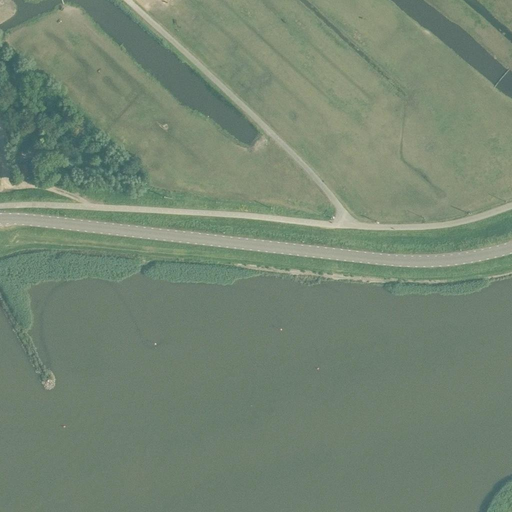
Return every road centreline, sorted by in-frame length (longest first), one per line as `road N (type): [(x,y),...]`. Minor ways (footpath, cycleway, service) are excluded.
road 1 (tertiary): [(0,219),(405,261),(511,247)]
road 2 (track): [(0,234),(400,272),(511,261)]
road 3 (unclassified): [(348,225),(449,222),(511,205)]
